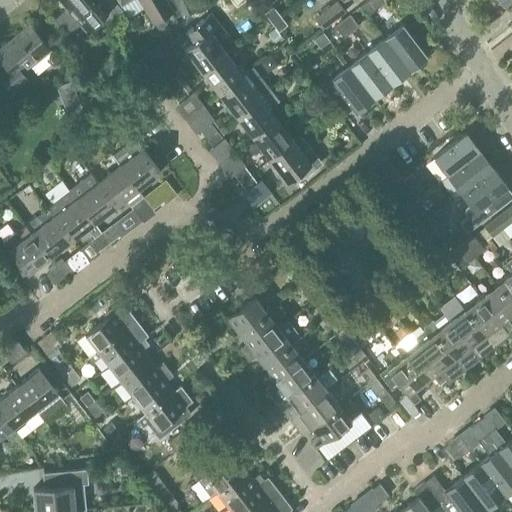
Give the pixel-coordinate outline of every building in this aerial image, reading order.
[(59,0),(66,8),(53,19),(67,35),(80,24),(85,30),(106,11),(115,22),(124,14),(112,0),(59,0)] [(115,0),(120,6),(129,0),(139,0),(153,22),(171,11),(163,0),(115,0)] [(189,0),(173,0),(181,15),(182,18),(195,12),(195,11),(189,0)] [(368,0),(359,7),(366,17),(387,0),(368,0)] [(337,2),(315,19),(323,29),(345,12),(337,2)] [(263,14),(270,23),(279,16),(272,7),(263,14)] [(192,43),(184,49),(201,72),(225,53),(217,42),(226,34),(210,14),(184,34),(192,43)] [(358,27),(349,15),(341,21),(350,33),(358,27)] [(286,25),(279,16),(270,23),(277,32),(286,25)] [(350,33),(341,21),(334,27),(343,38),(350,33)] [(29,25),(0,48),(0,58),(6,67),(0,72),(0,78),(12,93),(28,80),(21,72),(48,50),(54,57),(55,56),(29,25)] [(402,25),(384,39),(408,71),(426,57),(402,25)] [(390,84),(408,71),(384,39),(366,53),(390,84)] [(225,53),(201,72),(218,94),(242,75),(225,53)] [(366,53),(348,67),(372,98),(390,84),(366,53)] [(242,75),(218,94),(235,116),(269,89),(252,67),(242,75)] [(354,112),(372,98),(348,67),(322,86),(344,115),(352,109),(354,112)] [(163,84),(171,94),(182,86),(174,76),(163,84)] [(182,86),(171,94),(179,104),(189,97),(182,86)] [(269,89),(235,116),(252,138),(276,119),(268,109),(278,101),(269,89)] [(84,114),(78,98),(63,103),(70,120),(84,114)] [(276,119),(252,138),(269,160),(293,141),(286,132),(296,124),(286,111),(276,119)] [(205,138),(215,130),(208,120),(198,128),(205,138)] [(224,141),(215,130),(205,138),(213,149),(224,141)] [(447,175),(479,151),(465,132),(433,157),(447,175)] [(293,141),(269,160),(286,182),(301,170),(306,177),(323,164),(300,135),(293,141)] [(134,138),(111,156),(118,165),(137,189),(160,172),(141,148),(134,138)] [(493,168),(479,151),(447,175),(461,192),(493,168)] [(239,182),(249,174),(242,164),(232,172),(239,182)] [(118,165),(97,182),(115,206),(124,199),(132,209),(141,221),(142,222),(155,212),(153,209),(145,199),(137,189),(118,165)] [(511,193),(493,168),(461,192),(470,204),(466,207),(465,212),(468,216),(459,222),(467,232),(511,197),(511,193)] [(91,174),(69,191),(93,223),(115,206),(97,182),(91,174)] [(249,174),(239,182),(247,192),(257,184),(249,174)] [(408,205),(417,198),(425,192),(412,174),(403,180),(400,176),(391,184),(408,205)] [(391,184),(382,191),(399,213),(408,205),(391,184)] [(69,191),(47,208),(53,216),(71,240),(93,223),(69,191)] [(145,199),(153,209),(163,202),(155,191),(145,199)] [(511,220),(511,204),(494,219),(501,229),(511,220)] [(37,216),(25,225),(49,257),(71,240),(53,216),(43,223),(37,216)] [(501,229),(494,219),(484,227),(491,236),(501,229)] [(25,225),(2,242),(8,250),(27,274),(49,257),(25,225)] [(101,233),(109,243),(119,235),(111,225),(101,233)] [(109,243),(101,233),(90,241),(98,251),(109,243)] [(473,235),(463,243),(469,251),(474,257),(484,250),(473,235)] [(463,243),(453,251),(464,265),(474,257),(469,251),(463,243)] [(57,267),(64,277),(75,269),(67,259),(57,267)] [(438,274),(440,273),(447,267),(442,259),(432,267),(438,274)] [(54,285),(64,277),(57,267),(46,275),(54,285)] [(422,275),(428,282),(427,282),(432,289),(445,279),(440,273),(438,274),(432,267),(422,275)] [(292,277),(299,287),(307,281),(299,271),(292,277)] [(511,274),(510,272),(495,284),(511,306),(511,274)] [(307,281),(299,287),(307,297),(315,292),(307,281)] [(416,291),(411,283),(401,291),(407,298),(416,291)] [(511,306),(495,284),(479,296),(507,332),(511,328),(511,326),(508,320),(511,316),(511,306)] [(407,298),(401,291),(391,298),(397,306),(407,298)] [(254,296),(219,324),(224,330),(231,325),(238,335),(267,312),(254,296)] [(501,336),(507,332),(479,296),(464,308),(492,347),(503,340),(501,336)] [(316,308),(323,318),(331,312),(323,302),(316,308)] [(79,339),(76,341),(88,357),(87,357),(87,358),(91,355),(136,321),(129,312),(123,312),(120,307),(84,335),(79,339)] [(385,315),(380,307),(369,315),(375,322),(385,315)] [(492,347),(464,308),(448,320),(474,356),(480,351),(484,354),(492,347)] [(267,312),(238,335),(245,344),(238,349),(243,356),(279,328),(267,312)] [(339,322),(331,312),(323,318),(331,328),(339,322)] [(431,320),(426,324),(461,371),(471,363),(470,359),(474,356),(448,320),(443,314),(433,322),(431,320)] [(375,322),(369,315),(360,322),(365,330),(375,322)] [(91,355),(87,358),(92,363),(95,360),(101,356),(109,366),(144,339),(141,335),(142,329),(136,321),(91,355)] [(279,328),(243,356),(247,361),(255,356),(262,366),(291,343),(299,337),(295,332),(296,331),(291,324),(290,325),(287,321),(279,328)] [(417,344),(439,373),(444,378),(455,370),(458,372),(461,371),(426,324),(422,327),(422,332),(413,339),(417,344)] [(340,339),(347,349),(355,343),(347,333),(340,339)] [(144,339),(109,366),(121,382),(149,360),(141,351),(149,345),(144,339)] [(291,343),(262,366),(269,375),(262,380),(267,387),(303,359),(291,343)] [(355,343),(347,349),(355,359),(362,353),(355,343)] [(395,348),(401,356),(423,385),(439,373),(417,344),(408,351),(404,347),(399,346),(395,348)] [(0,349),(0,365),(0,366),(11,358),(3,348),(0,349)] [(63,377),(73,369),(57,350),(48,357),(63,377)] [(423,385),(401,356),(385,369),(413,404),(420,399),(414,392),(423,385)] [(277,406),(315,375),(303,359),(267,387),(263,389),(277,406)] [(149,360),(121,382),(133,397),(168,370),(164,364),(156,370),(149,360)] [(360,373),(367,383),(375,377),(367,367),(360,373)] [(39,369),(16,386),(35,410),(45,423),(67,406),(57,394),(39,369)] [(73,369),(63,377),(71,387),(81,380),(73,369)] [(168,370),(133,397),(144,413),(173,391),(165,381),(173,376),(168,370)] [(315,375),(277,406),(283,414),(284,414),(289,420),(327,390),(315,375)] [(383,387),(375,377),(367,383),(375,393),(383,387)] [(139,417),(136,419),(142,427),(147,423),(159,438),(191,414),(185,407),(193,401),(180,385),(173,391),(144,413),(139,417)] [(0,398),(0,410),(13,427),(35,410),(16,386),(0,398)] [(311,428),(339,406),(327,390),(289,420),(301,435),(311,428)] [(80,398),(87,407),(95,402),(87,392),(80,398)] [(339,406),(311,428),(318,437),(311,443),(316,449),(351,421),(350,420),(360,413),(348,398),(339,406)] [(95,402),(87,407),(95,417),(103,412),(95,402)] [(0,410),(0,437),(13,427),(0,410)] [(477,422),(486,434),(494,428),(485,416),(477,422)] [(486,434),(477,422),(470,428),(479,440),(486,434)] [(112,438),(119,433),(112,423),(104,429),(112,438)] [(175,452),(195,436),(188,427),(167,442),(175,452)] [(195,436),(175,452),(182,461),(202,446),(195,436)] [(511,437),(498,449),(511,467),(511,437)] [(449,444),(441,450),(451,462),(458,456),(449,444)] [(204,476),(198,480),(210,496),(216,492),(245,470),(252,464),(255,461),(248,452),(244,454),(240,448),(228,457),(225,453),(221,453),(213,460),(212,464),(215,467),(204,476)] [(480,463),(504,494),(511,488),(511,467),(498,449),(480,463)] [(486,508),(504,494),(480,463),(462,477),(486,508)] [(33,490),(35,511),(66,511),(74,511),(72,486),(88,484),(87,470),(57,473),(59,487),(33,490)] [(245,470),(216,492),(228,507),(264,480),(259,473),(252,479),(245,470)] [(446,511),(481,511),(486,508),(462,477),(444,490),(432,475),(422,483),(441,504),(446,511)] [(264,480),(228,507),(231,511),(253,511),(279,492),(271,482),(267,484),(264,480)] [(430,511),(441,504),(422,483),(413,490),(418,497),(400,511),(430,511)] [(388,496),(379,484),(371,489),(381,502),(388,496)] [(166,489),(156,497),(168,511),(180,511),(176,507),(177,503),(166,489)] [(253,511),(286,511),(288,511),(291,507),(279,492),(253,511)]
